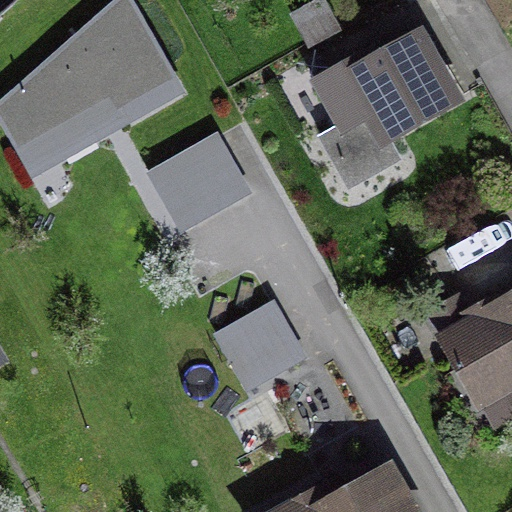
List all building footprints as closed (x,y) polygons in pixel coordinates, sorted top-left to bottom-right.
[(175,80),(130,0),(118,0),(0,103),(0,118),(18,151),(108,100),(116,113),(175,80)] [(347,184),(394,158),(382,138),(452,98),(419,39),(378,62),(372,51),(317,82),(342,126),(321,138),(347,184)] [(194,223),(249,192),(216,135),(162,166),(194,223)] [(511,404),(511,298),(507,292),(453,322),(504,410),(511,404)] [(216,335),(247,389),(304,357),(273,303),(216,335)] [(277,511),(407,511),(385,471),(340,495),(332,482),(277,511)]
